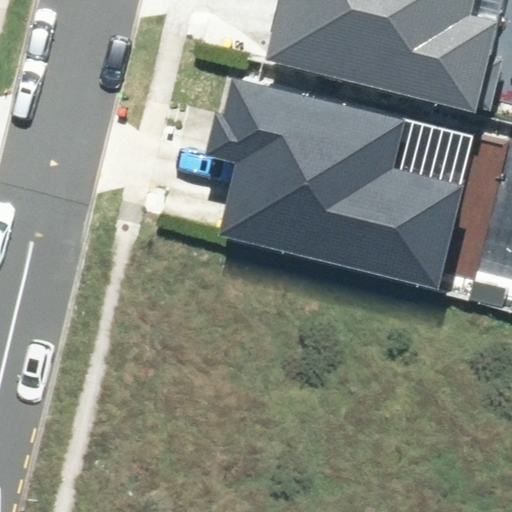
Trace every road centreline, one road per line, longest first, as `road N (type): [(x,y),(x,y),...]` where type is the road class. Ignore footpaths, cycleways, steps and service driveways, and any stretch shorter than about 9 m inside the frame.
road 1 (residential): [(46,224),(100,0)]
road 2 (residential): [(46,224),(0,395)]
